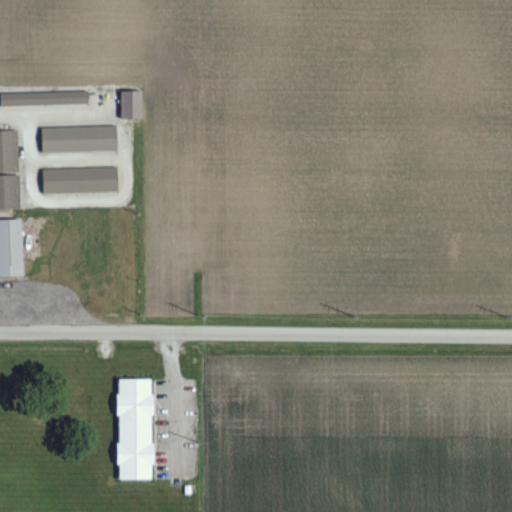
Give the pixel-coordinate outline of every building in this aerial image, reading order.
[(1,94),(89,91),(89,105),(1,107),(1,94)] [(121,91),(143,91),(143,119),(121,119),(121,91)] [(41,129),(117,126),(117,151),(42,153),(41,129)] [(0,131),(18,131),(19,172),(0,172),(0,131)] [(44,170),(119,168),(120,193),(44,195),(44,170)] [(0,175),(20,175),(21,209),(0,209),(0,175)] [(0,220),(21,219),(25,276),(0,277),(0,220)] [(120,379),(153,379),(153,395),(155,395),(155,417),(153,417),(153,443),(155,443),(155,466),(153,466),(153,481),(121,481),(121,465),(118,465),(118,444),(120,444),(120,416),(118,416),(118,395),(120,395),(120,379)]
